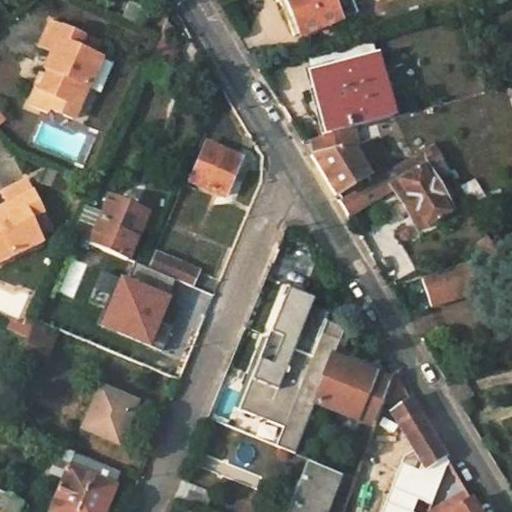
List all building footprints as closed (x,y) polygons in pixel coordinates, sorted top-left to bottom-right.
[(123,0),(117,16),(139,25),(146,8),(128,0),(123,0)] [(341,18),(333,0),(287,0),(291,8),(287,11),(297,34),(301,33),(303,35),(341,18)] [(47,71),(46,74),(41,88),(40,90),(36,88),(29,106),(48,114),(50,110),(75,120),(89,87),(81,83),(93,55),(98,44),(50,23),(38,48),(50,53),(43,69),(47,71)] [(160,40),(156,54),(174,60),(179,46),(160,40)] [(311,71),(318,95),(309,101),(316,111),(320,108),(327,132),(352,125),(390,115),(374,54),(311,71)] [(93,55),(81,83),(89,87),(101,58),(93,55)] [(37,71),(32,84),(41,88),(46,74),(37,71)] [(357,143),(352,125),(327,132),(314,135),(319,151),(309,154),(319,171),(334,196),(388,164),(375,141),(359,148),(357,143)] [(205,142),(189,181),(223,195),(239,156),(205,142)] [(337,200),(347,217),(383,194),(382,192),(391,186),(401,202),(408,215),(417,231),(451,211),(422,162),(437,153),(432,144),(337,200)] [(173,174),(166,190),(177,194),(184,180),(173,174)] [(9,249),(48,231),(23,181),(0,193),(7,206),(0,209),(0,262),(13,257),(9,249)] [(133,207),(136,198),(123,193),(119,201),(108,196),(93,231),(76,224),(71,235),(89,242),(88,245),(126,260),(146,212),(133,207)] [(400,220),(408,215),(401,202),(392,207),(400,220)] [(196,269),(153,249),(146,266),(174,277),(190,284),(196,269)] [(433,304),(481,289),(472,259),(422,276),(433,304)] [(146,266),(135,261),(127,281),(120,278),(112,298),(101,324),(161,350),(171,324),(157,318),(166,297),(174,277),(146,266)] [(89,288),(112,298),(120,278),(97,268),(89,288)] [(210,283),(207,291),(215,294),(218,286),(210,283)] [(311,357),(326,319),(329,312),(281,293),(264,338),(311,357)] [(180,303),(166,297),(157,318),(171,324),(180,303)] [(311,357),(282,426),(275,444),(295,452),(316,400),(373,422),(377,412),(382,398),(384,393),(367,386),(371,375),(331,360),(344,328),(326,319),(311,357)] [(13,336),(24,341),(28,333),(29,331),(17,326),(13,336)] [(52,344),(28,333),(24,341),(21,348),(46,359),(52,344)] [(264,338),(237,408),(282,426),(311,357),(264,338)] [(393,370),(384,393),(382,398),(409,396),(393,370)] [(118,443),(135,400),(98,385),(81,427),(118,443)] [(388,408),(425,468),(444,455),(438,445),(409,396),(388,408)] [(377,412),(373,422),(360,456),(370,460),(387,416),(377,412)] [(52,475),(61,479),(47,511),(50,511),(100,511),(113,483),(116,483),(121,471),(73,451),(68,463),(54,457),(51,464),(55,466),(52,475)] [(308,465),(289,511),(323,511),(337,477),(308,465)] [(444,483),(432,511),(478,511),(459,480),(458,478),(446,485),(444,483)] [(212,491),(181,479),(174,496),(206,508),(212,491)] [(0,511),(21,511),(24,506),(0,495),(0,511)] [(422,511),(426,503),(410,497),(403,511),(422,511)]
